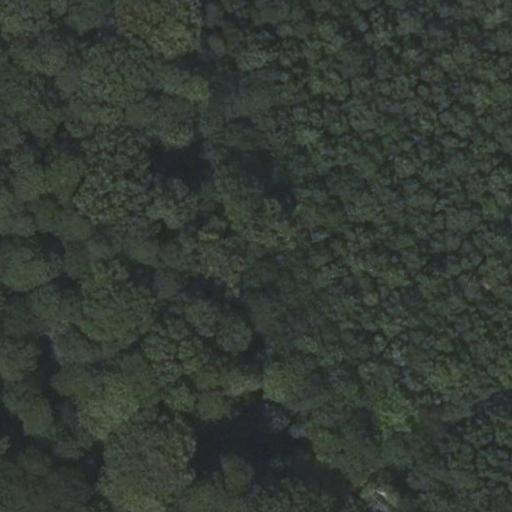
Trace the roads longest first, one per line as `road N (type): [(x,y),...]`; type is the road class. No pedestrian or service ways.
road 1 (track): [(368,481),(168,0)]
road 2 (track): [(511,365),(368,481)]
